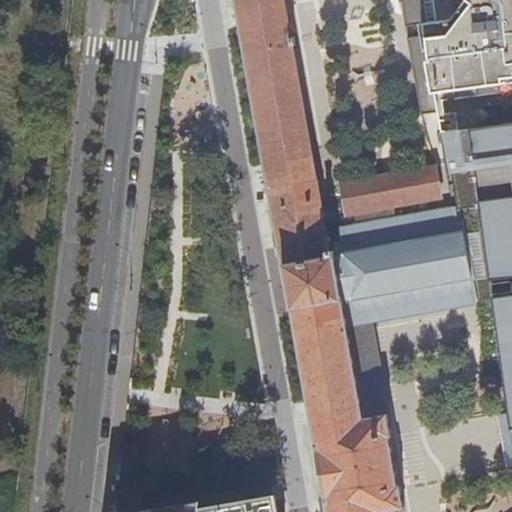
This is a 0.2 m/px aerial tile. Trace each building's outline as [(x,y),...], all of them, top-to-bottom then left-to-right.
[(286,271),(338,262),(337,255),(331,256),(317,172),(288,0),(237,0),(274,205),(284,259),(286,271)] [(402,0),(406,20),(423,17),(419,0),(402,0)] [(511,0),(419,0),(423,17),(425,27),(440,111),(443,131),(487,126),(485,105),(511,101),(511,0)] [(425,27),(406,31),(421,115),(440,111),(425,27)] [(511,422),(511,122),(487,126),(443,131),(446,149),(450,172),(477,167),(493,279),(511,276),(511,293),(495,296),(496,300),(511,422)] [(395,205),(443,196),(438,165),(343,182),(349,213),(357,212),(395,205)] [(397,218),(395,205),(357,212),(360,225),(397,218)] [(346,309),(349,325),(376,320),(479,301),(462,222),(459,222),(457,207),(397,218),(360,225),(341,229),(346,253),(337,255),(338,262),(346,309)] [(295,318),(346,309),(338,262),(286,271),(295,318)] [(346,309),(295,318),(323,489),(327,511),(396,511),(395,508),(406,507),(402,485),(400,485),(392,436),(393,436),(390,413),(365,417),(349,325),(346,309)] [(392,413),(376,320),(349,325),(365,417),(390,413),(392,413)] [(249,511),(254,487),(116,508),(115,511),(249,511)]
